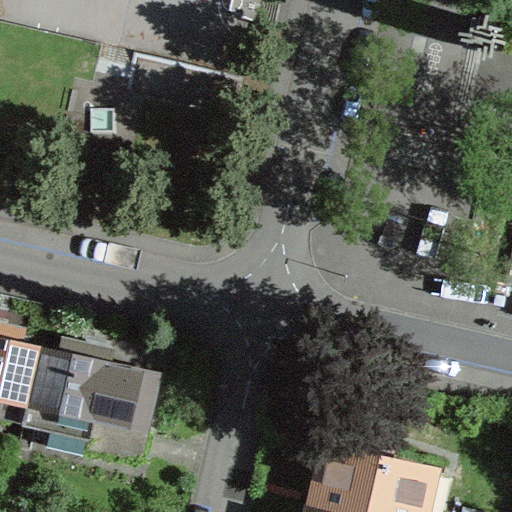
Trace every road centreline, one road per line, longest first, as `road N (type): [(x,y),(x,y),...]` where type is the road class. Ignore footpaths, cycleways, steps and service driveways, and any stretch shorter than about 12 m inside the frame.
road 1 (residential): [(265,311),(337,0)]
road 2 (residential): [(0,247),(265,311)]
road 3 (residential): [(265,311),(511,367)]
road 4 (residential): [(218,511),(265,311)]
